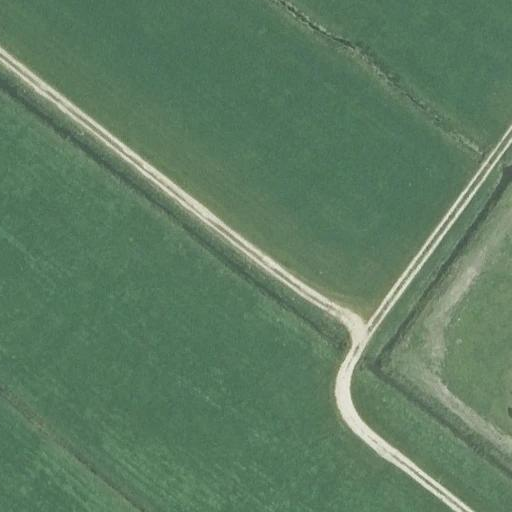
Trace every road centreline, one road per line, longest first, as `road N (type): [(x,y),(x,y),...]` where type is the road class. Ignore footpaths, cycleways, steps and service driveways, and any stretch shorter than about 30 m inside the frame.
road 1 (track): [(0,48),(363,333),(511,128)]
road 2 (track): [(363,333),(342,391),(355,425),(458,511)]
